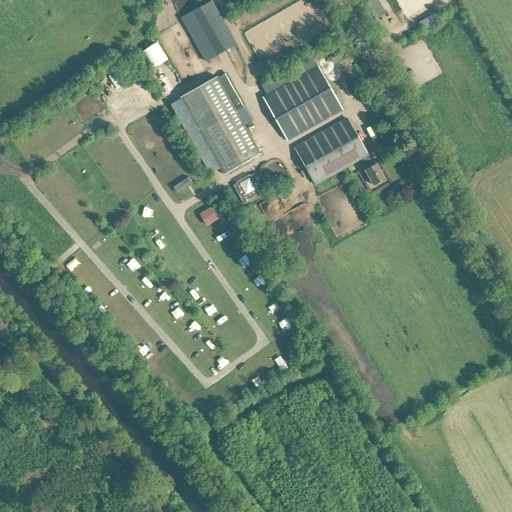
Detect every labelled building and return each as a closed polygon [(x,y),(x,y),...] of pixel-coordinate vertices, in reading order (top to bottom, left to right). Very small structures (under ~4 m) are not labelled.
[(433,2),(422,8),(424,11),(435,5),(433,2)] [(141,50),(153,69),(169,59),(158,40),(141,50)] [(287,141),(342,110),(317,67),(263,98),(287,141)] [(237,110),(246,105),(227,73),(218,77),(237,110)] [(224,175),(261,154),(217,77),(180,98),(224,175)] [(373,167),(367,156),(347,119),(294,148),(315,185),(359,160),(365,171),(373,186),(385,179),(376,165),(373,167)] [(243,203),(263,192),(253,174),(250,176),(248,175),(236,182),(236,184),(233,186),(243,203)] [(212,223),(223,216),(216,204),(199,214),(203,220),(208,217),(212,223)]
